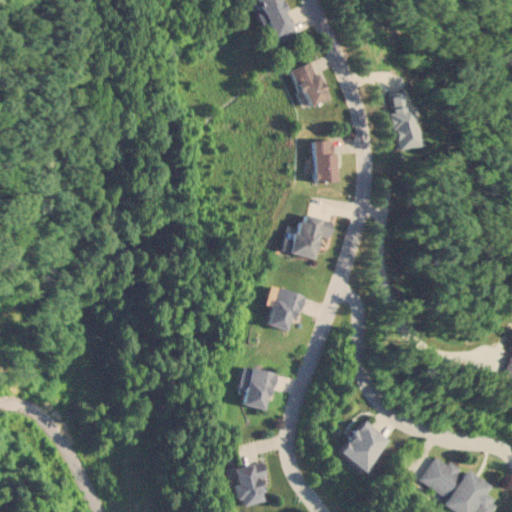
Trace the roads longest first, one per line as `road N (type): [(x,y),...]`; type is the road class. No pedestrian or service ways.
road 1 (residential): [(311,0),(351,89),(364,170),(351,239),(287,441),(297,482),(323,511)]
road 2 (residential): [(336,282),(354,298),(355,351),(379,405),(407,427),(511,456)]
road 3 (residential): [(96,511),(66,449),(38,414),(0,403)]
